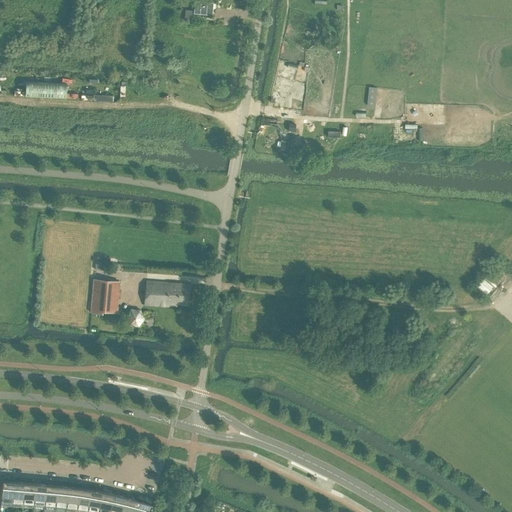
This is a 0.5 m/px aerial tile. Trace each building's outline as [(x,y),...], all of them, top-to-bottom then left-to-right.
[(213,3),(194,1),(193,13),(212,15),(213,3)] [(65,83),(26,81),(25,97),(65,98),(65,83)] [(369,105),(377,105),(378,86),(370,86),(369,105)] [(91,312),(101,313),(102,311),(116,312),(119,282),(94,279),(91,312)] [(144,305),(177,307),(177,305),(189,306),(190,285),(146,281),(144,305)] [(130,307),(129,324),(142,325),(143,308),(130,307)] [(11,506),(14,481),(2,480),(0,505),(11,506)] [(22,507),(24,482),(14,481),(11,506),(22,507)] [(33,508),(35,483),(24,482),(22,507),(33,508)] [(44,509),(46,484),(35,483),(33,508),(44,509)] [(54,510),(57,485),(46,484),(44,509),(54,510)] [(65,511),(68,486),(57,485),(54,510),(65,511)] [(76,511),(80,488),(68,486),(65,511),(76,511)] [(76,511),(86,511),(91,489),(80,488),(76,511)] [(97,511),(102,491),(91,489),(86,511),(97,511)] [(109,511),(113,494),(102,491),(97,511),(109,511)] [(120,511),(124,496),(113,494),(109,511),(120,511)] [(131,511),(135,499),(124,496),(120,511),(131,511)] [(151,503),(135,499),(131,511),(143,511),(144,508),(149,510),(151,503)]
